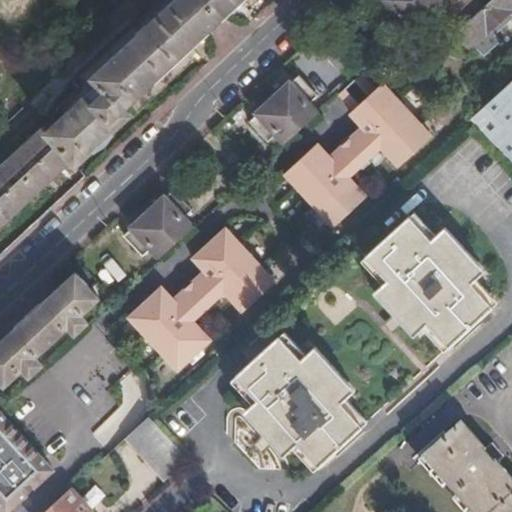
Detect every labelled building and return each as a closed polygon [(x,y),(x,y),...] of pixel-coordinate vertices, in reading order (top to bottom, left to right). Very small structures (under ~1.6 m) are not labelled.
[(174,0),(94,75),(100,81),(46,131),(44,129),(0,168),(0,222),(71,157),(77,165),(130,114),(124,107),(239,0),(174,0)] [(381,0),(376,5),(392,24),(403,15),(411,24),(437,0),(381,0)] [(441,0),(435,5),(443,13),(453,24),(479,0),(441,0)] [(511,9),(511,0),(491,0),(459,30),(455,33),(469,49),(511,9)] [(435,5),(425,15),(432,23),(443,13),(435,5)] [(359,75),(338,95),(353,111),(374,92),(359,75)] [(317,94),(301,76),(251,122),(266,140),(278,131),(284,139),(315,111),(308,103),(317,94)] [(511,83),(488,106),(511,131),(511,83)] [(374,92),(353,111),(349,115),(362,128),(340,147),(359,169),(381,149),(399,169),(431,138),(381,84),(374,92)] [(511,131),(488,106),(472,120),(511,162),(511,131)] [(317,144),(309,151),(312,155),(308,159),(304,155),(284,174),(333,228),(366,198),(348,178),(329,158),(317,144)] [(348,178),(359,169),(340,147),(329,158),(348,178)] [(192,211),(175,192),(126,237),(142,256),(151,248),(159,255),(189,227),(182,220),(192,211)] [(449,343),(493,304),(473,281),(482,272),(444,230),(434,238),(413,215),(369,256),(390,279),(381,287),(419,329),(429,321),(449,343)] [(203,272),(182,290),(202,313),(223,293),(241,313),(275,281),(227,227),(192,259),(203,272)] [(98,299),(77,276),(0,346),(0,376),(6,383),(23,367),(30,374),(41,364),(35,356),(69,326),(75,332),(86,323),(80,316),(98,299)] [(162,286),(154,294),(156,297),(153,300),(150,297),(129,316),(177,370),(210,341),(192,321),(173,299),(162,286)] [(182,290),(173,299),(192,321),(202,313),(182,290)] [(320,462),(363,424),(342,400),(352,392),(313,348),(303,358),(282,334),(239,373),(260,397),(252,405),(290,448),(300,439),(320,462)] [(0,405),(0,504),(6,511),(7,511),(38,485),(39,477),(46,469),(52,471),(55,468),(0,405)] [(188,460),(149,417),(125,438),(164,482),(188,460)] [(511,511),(511,483),(494,462),(500,456),(489,443),(482,450),(460,424),(423,457),(470,511),(511,511)] [(39,477),(38,485),(52,471),(46,469),(39,477)] [(71,488),(43,511),(87,511),(90,509),(71,488)]
